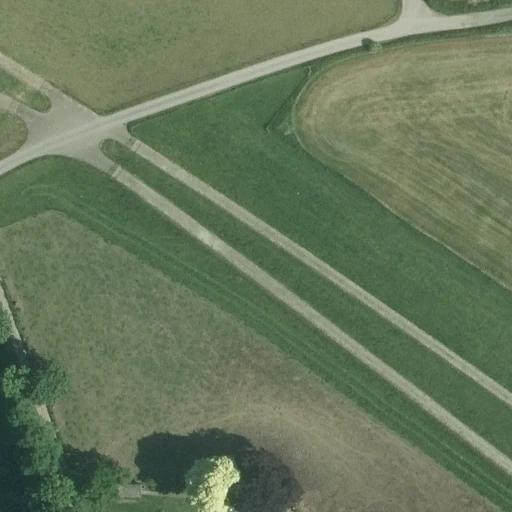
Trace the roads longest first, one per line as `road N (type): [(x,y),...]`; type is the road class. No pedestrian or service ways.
road 1 (track): [(511,469),(117,172),(0,101)]
road 2 (track): [(103,122),(324,49),(511,15)]
